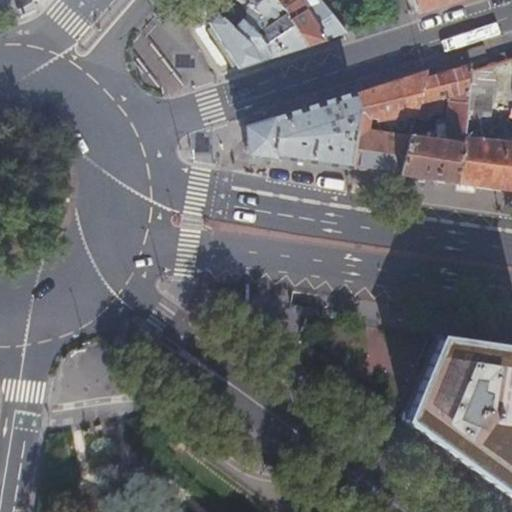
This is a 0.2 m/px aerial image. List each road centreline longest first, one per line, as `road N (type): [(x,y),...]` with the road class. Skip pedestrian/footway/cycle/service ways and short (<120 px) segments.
road 1 (secondary): [(118,137),(511,14)]
road 2 (primary): [(116,240),(511,297)]
road 3 (primary): [(511,241),(128,183)]
road 4 (secondary): [(63,300),(251,403)]
road 5 (secondary): [(251,403),(110,252)]
road 6 (tertiary): [(0,511),(28,316)]
road 7 (secondary): [(408,511),(251,403)]
